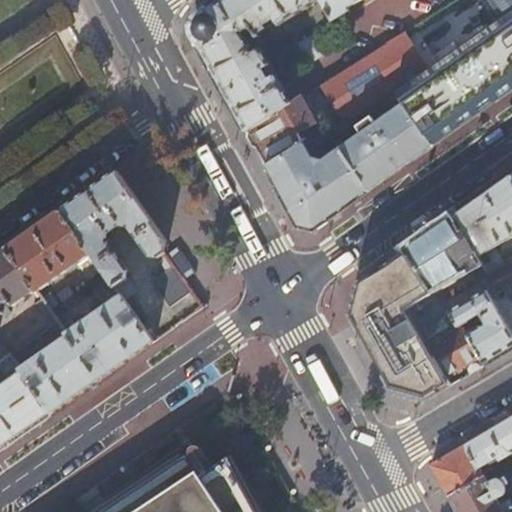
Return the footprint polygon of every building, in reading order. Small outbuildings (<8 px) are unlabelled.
[(199,44),(248,132),(292,104),(277,76),(268,81),(265,71),(272,67),(263,50),(259,50),(255,52),(244,35),(252,30),(257,37),(267,31),(269,34),(319,0),(225,0),(207,13),(207,15),(202,16),(200,17),(196,21),(194,26),(193,30),(194,36),(197,40),(200,43),(199,44)] [(319,0),(334,22),(350,12),(348,8),(361,0),(319,0)] [(404,105),(433,146),(511,90),(511,0),(484,0),(507,31),(428,86),(425,81),(433,76),(406,31),(321,86),(324,91),(343,121),(393,89),(404,105)] [(310,37),(292,49),(304,66),(322,54),(310,37)] [(248,132),(268,168),(305,145),(307,143),(302,134),(319,124),(302,97),(292,104),(248,132)] [(340,150),(369,191),(433,146),(404,105),(378,124),(373,116),(358,126),(363,134),(340,150)] [(332,139),(327,131),(314,139),(319,148),(332,139)] [(268,168),(287,203),(300,227),(313,230),(369,191),(340,150),(323,162),(312,159),(305,145),(268,168)] [(167,243),(117,172),(62,211),(92,254),(100,265),(105,273),(121,296),(125,301),(138,292),(129,280),(131,272),(111,244),(112,233),(122,227),(131,229),(152,258),(159,259),(168,271),(152,282),(171,309),(193,294),(165,253),(167,243)] [(511,261),(506,265),(496,248),(511,238),(511,176),(455,217),(479,258),(486,253),(493,266),(486,271),(499,292),(511,284),(511,261)] [(92,254),(62,211),(8,249),(38,291),(38,292),(77,265),(80,269),(87,264),(84,260),(92,254)] [(479,258),(455,217),(405,251),(435,296),(441,305),(458,295),(455,289),(446,295),(440,285),(466,270),(469,275),(484,266),(479,258)] [(38,291),(8,249),(0,254),(0,359),(2,362),(10,355),(0,341),(0,317),(3,315),(6,317),(12,313),(6,304),(10,301),(14,307),(38,291)] [(427,399),(450,385),(445,377),(429,349),(421,334),(408,312),(435,296),(405,251),(403,253),(404,254),(378,273),(363,282),(352,320),(362,338),(389,388),(427,399)] [(105,273),(100,265),(93,270),(98,278),(105,273)] [(484,365),(511,348),(511,333),(488,291),(450,313),(461,331),(463,330),(461,326),(476,318),(482,315),(486,322),(480,325),(466,334),(479,357),(484,365)] [(52,311),(59,305),(51,293),(43,298),(43,299),(52,311)] [(100,381),(154,343),(125,301),(121,296),(67,333),(100,381)] [(448,318),(447,315),(441,305),(435,296),(408,312),(421,334),(448,318)] [(59,321),(52,311),(43,299),(37,304),(52,326),(59,321)] [(461,331),(450,313),(447,315),(448,318),(421,334),(429,349),(461,331)] [(464,329),(466,334),(480,325),(476,318),(461,326),(463,330),(464,329)] [(53,414),(100,381),(67,333),(64,329),(59,332),(64,338),(21,369),(23,371),(53,414)] [(445,377),(479,357),(466,334),(464,329),(463,330),(461,331),(429,349),(445,377)] [(11,355),(10,355),(2,362),(0,362),(0,366),(6,374),(19,365),(11,355)] [(0,451),(53,414),(23,371),(0,387),(0,451)] [(505,465),(511,460),(511,456),(509,451),(511,449),(511,418),(432,466),(450,498),(485,477),(480,469),(498,458),(500,461),(502,460),(505,465)] [(266,511),(236,455),(204,474),(190,454),(187,456),(184,453),(94,511),(266,511)] [(457,511),(505,511),(511,508),(511,504),(510,502),(501,507),(497,500),(503,496),(505,493),(506,490),(505,486),(509,484),(504,477),(499,480),(495,480),(488,482),(485,477),(450,498),(457,511)]
